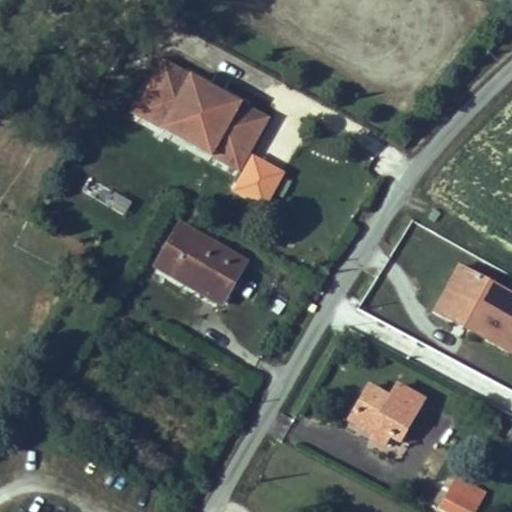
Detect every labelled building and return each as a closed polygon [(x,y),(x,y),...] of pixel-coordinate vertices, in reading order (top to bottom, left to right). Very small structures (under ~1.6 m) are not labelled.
[(157,65),(170,46),(190,62),(197,52),(172,35),(137,86),(209,135),(215,127),(169,94),(179,79),(157,65)] [(243,83),(197,52),(190,62),(170,46),(157,65),(179,79),(169,94),(215,127),(209,135),(233,150),(262,108),(239,94),(243,83)] [(239,94),(262,108),(233,150),(238,153),(270,102),(243,83),(239,94)] [(214,290),(242,303),(256,274),(188,236),(169,274),(210,297),(214,290)] [(511,301),(456,271),(436,306),(463,319),(457,329),(507,356),(511,347),(511,301)] [(388,439),(401,446),(424,404),(399,390),(392,402),(366,387),(345,421),(373,435),(369,443),(383,449),(388,439)] [(511,432),(509,431),(502,445),(511,449),(511,432)] [(467,511),(477,491),(454,478),(440,508),(448,511),(467,511)]
